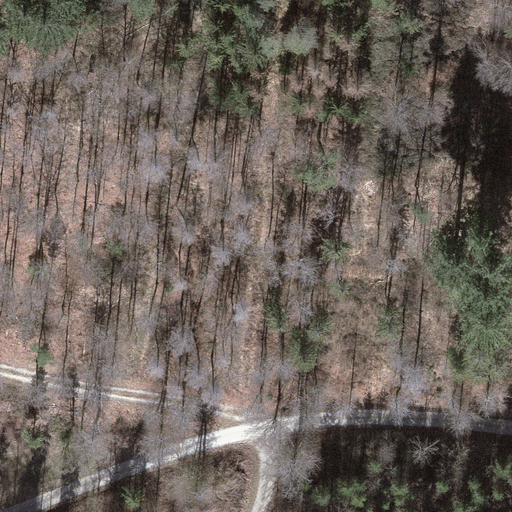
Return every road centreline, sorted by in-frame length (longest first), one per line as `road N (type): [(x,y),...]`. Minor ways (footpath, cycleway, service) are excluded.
road 1 (track): [(511,428),(391,416),(263,422),(23,511)]
road 2 (track): [(0,374),(263,422)]
